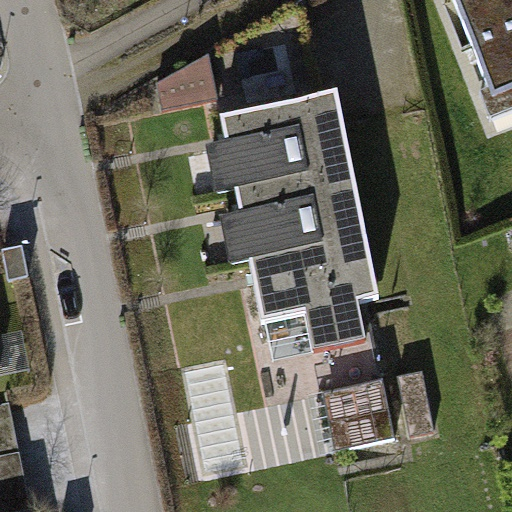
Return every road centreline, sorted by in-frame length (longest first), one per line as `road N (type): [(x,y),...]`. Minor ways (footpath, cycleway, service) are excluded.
road 1 (residential): [(47,93),(133,511)]
road 2 (track): [(47,93),(96,53),(194,0)]
